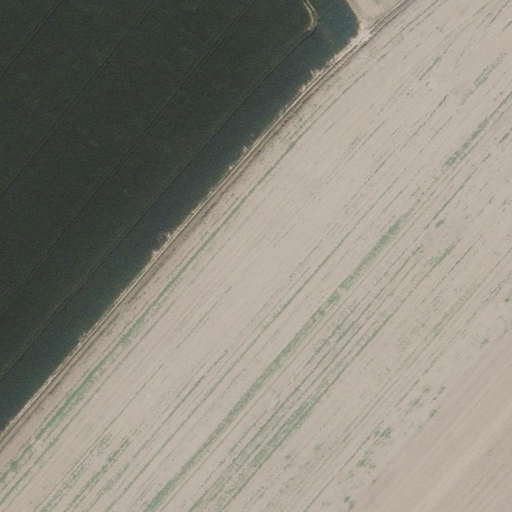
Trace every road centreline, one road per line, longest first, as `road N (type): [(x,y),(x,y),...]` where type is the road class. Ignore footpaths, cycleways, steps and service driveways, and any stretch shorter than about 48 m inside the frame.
road 1 (track): [(129,296),(301,97),(407,0)]
road 2 (track): [(129,296),(0,446)]
